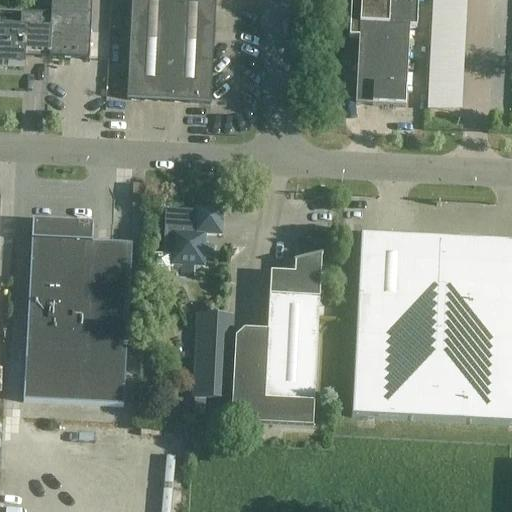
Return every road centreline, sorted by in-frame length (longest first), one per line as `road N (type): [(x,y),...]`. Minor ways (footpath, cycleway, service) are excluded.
road 1 (residential): [(281,163),(0,151)]
road 2 (unclassified): [(511,172),(281,163)]
road 3 (unclassified): [(281,163),(274,0)]
